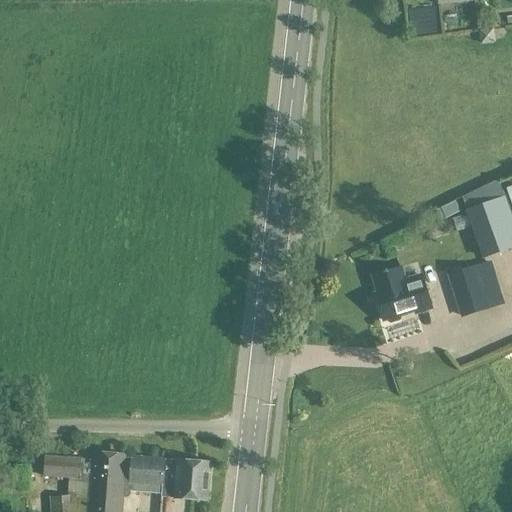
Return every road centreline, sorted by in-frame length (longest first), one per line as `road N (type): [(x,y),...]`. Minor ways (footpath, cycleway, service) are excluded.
road 1 (secondary): [(254,431),(300,0)]
road 2 (unclassified): [(0,427),(254,431)]
